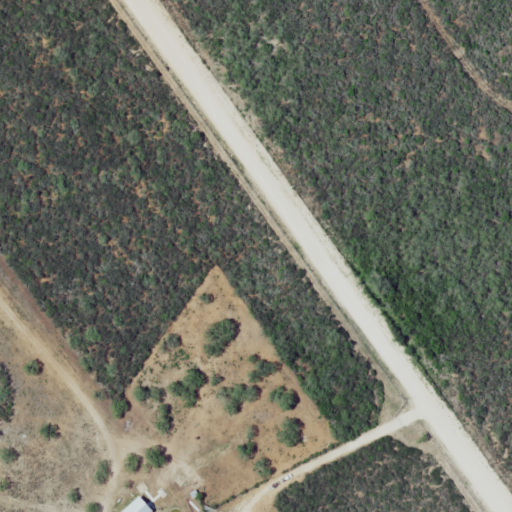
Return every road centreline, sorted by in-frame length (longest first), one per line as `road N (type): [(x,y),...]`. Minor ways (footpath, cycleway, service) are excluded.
road 1 (residential): [(499,511),(133,0)]
road 2 (track): [(242,511),(280,478),(426,408)]
